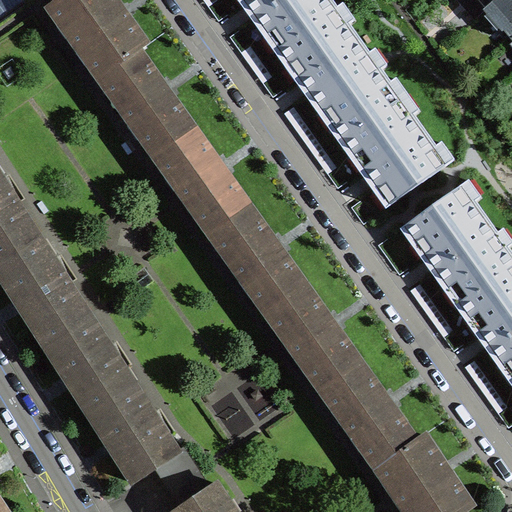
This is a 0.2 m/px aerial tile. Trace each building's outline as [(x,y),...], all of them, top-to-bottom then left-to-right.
[(62,22),(72,35),(69,37),(80,51),(82,50),(92,63),(89,64),(99,78),(137,51),(138,51),(146,46),(119,7),(113,0),(62,0),(50,9),(60,23),(62,22)] [(236,0),(241,6),(245,3),(251,11),(268,35),(273,32),(283,46),(278,49),(278,50),(335,10),(327,0),(236,0)] [(509,25),(503,30),(511,40),(511,0),(496,0),(494,2),(491,4),(509,25)] [(339,124),(334,128),(343,141),(399,101),(378,70),(372,74),(363,60),(368,56),(345,25),(340,29),(330,15),(335,11),(335,10),(278,50),(288,64),(285,67),(295,82),(299,79),(307,90),(323,113),(329,109),(339,124)] [(144,135),(141,137),(154,155),(192,128),(161,84),(138,51),(137,51),(99,78),(112,97),(115,95),(125,109),(122,111),(131,123),(134,122),(144,135)] [(399,101),(343,141),(353,155),(349,158),(360,173),(364,170),(366,173),(378,190),(383,186),(393,201),(388,204),(390,206),(446,166),(410,116),(405,119),(395,105),(400,102),(399,101)] [(189,199),(199,213),(197,215),(210,234),(249,207),(218,164),(192,128),(154,155),(168,175),(170,173),(180,187),(178,189),(187,201),(189,199)] [(0,263),(35,242),(23,222),(28,219),(1,177),(0,177),(0,263)] [(459,303),(511,266),(511,258),(472,202),(466,206),(456,192),(462,188),(460,186),(404,226),(415,241),(411,244),(422,259),(426,256),(437,273),(449,289),(454,285),(464,299),(459,303)] [(236,265),(233,267),(242,279),(245,278),(255,292),(253,293),(266,312),(304,285),(275,243),(249,207),(210,234),(223,253),(226,251),(236,265)] [(47,261),(35,242),(0,263),(0,276),(4,282),(18,304),(36,333),(38,332),(47,346),(47,347),(87,322),(74,302),(79,299),(53,257),(47,261)] [(511,266),(459,303),(469,318),(465,320),(476,336),(480,333),(488,344),(503,365),(508,362),(511,366),(511,269),(511,268),(511,267),(511,266)] [(310,370),(308,371),(321,389),(359,362),(330,321),(304,285),(266,312),(279,331),(282,329),(292,343),(289,345),(298,357),(301,356),(310,370)] [(98,339),(103,336),(92,318),(87,322),(47,347),(47,346),(45,347),(65,378),(89,415),(135,385),(124,367),(118,370),(98,339)] [(385,398),(359,362),(321,389),(335,409),(337,407),(347,421),(345,423),(354,436),(356,434),(366,448),(364,449),(377,468),(416,441),(415,440),(385,398)] [(157,466),(179,453),(178,451),(167,434),(161,437),(141,406),(146,402),(135,385),(89,415),(105,439),(133,482),(157,466)] [(395,494),(405,509),(408,507),(410,511),(461,511),(471,505),(444,465),(423,434),(415,440),(416,441),(377,468),(386,481),(388,479),(397,492),(395,494)] [(183,448),(178,451),(179,453),(157,466),(161,473),(182,505),(209,488),(183,448)] [(182,505),(172,511),(228,511),(223,504),(228,501),(216,483),(209,488),(182,505)]
